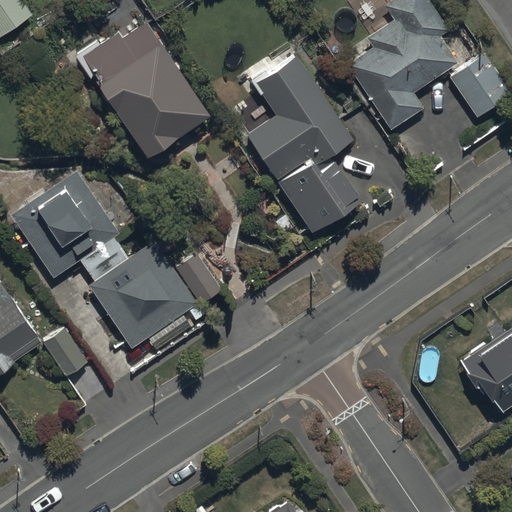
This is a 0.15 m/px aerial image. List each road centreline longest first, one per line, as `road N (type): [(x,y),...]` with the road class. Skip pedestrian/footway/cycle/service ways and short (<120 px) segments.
road 1 (residential): [(58,511),(308,348)]
road 2 (residential): [(308,348),(511,202)]
road 3 (residential): [(308,348),(418,511)]
